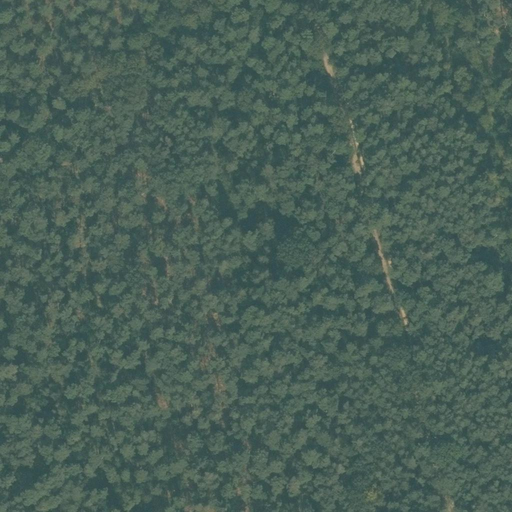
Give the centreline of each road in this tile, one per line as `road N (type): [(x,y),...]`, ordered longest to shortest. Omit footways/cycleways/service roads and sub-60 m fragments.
road 1 (track): [(444,511),(310,0)]
road 2 (tertiary): [(0,171),(206,0)]
road 3 (track): [(395,299),(511,244)]
